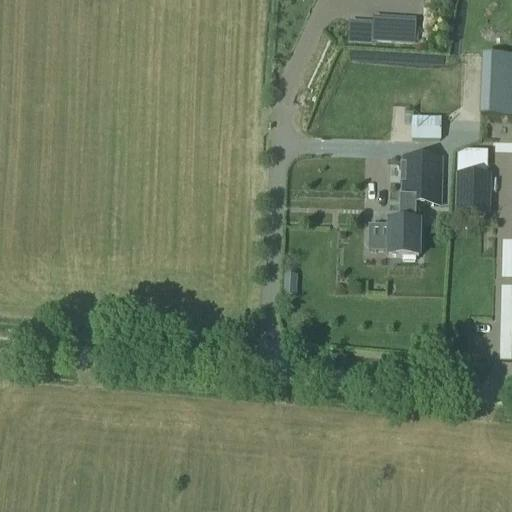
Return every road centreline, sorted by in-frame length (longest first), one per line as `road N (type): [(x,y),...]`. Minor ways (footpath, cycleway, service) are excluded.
road 1 (unclassified): [(511,401),(0,355)]
road 2 (unknown): [(278,380),(280,30),(312,10),(379,0)]
